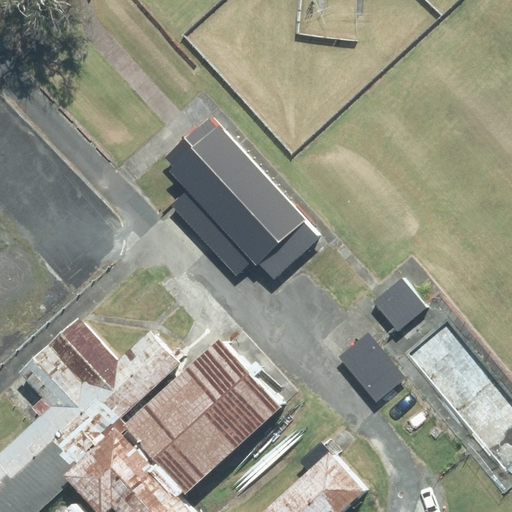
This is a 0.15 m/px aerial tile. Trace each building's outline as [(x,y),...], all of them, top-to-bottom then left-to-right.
[(323,237),(213,114),(166,157),(194,188),(177,203),(239,273),(257,257),(276,278),(323,237)] [(429,315),(394,273),(365,297),(400,339),(429,315)] [(76,504),(66,511),(337,511),(358,493),(330,463),(275,511),(190,511),(177,497),(278,406),(220,342),(126,427),(118,418),(178,364),(153,337),(121,366),(82,323),(7,391),(36,423),(0,456),(0,511),(39,511),(70,485),(76,504)] [(511,402),(454,330),(418,358),(507,471),(511,467),(511,402)] [(404,380),(365,336),(336,362),(376,405),(404,380)]
